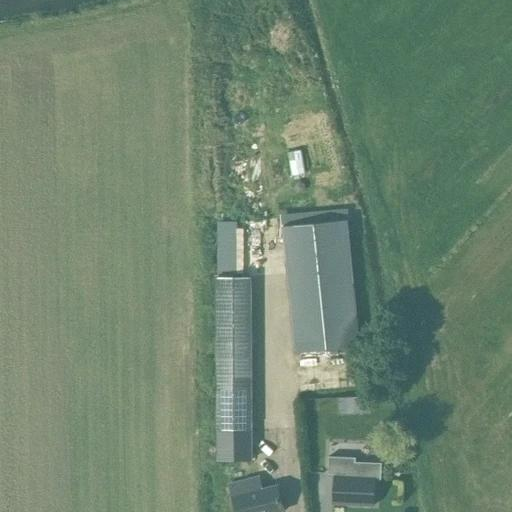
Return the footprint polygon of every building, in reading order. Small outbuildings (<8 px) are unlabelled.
[(347,220),(283,226),(296,353),(360,347),(347,220)] [(219,275),(219,461),(251,461),(252,276),(219,275)] [(391,469),(400,462),(390,450),(382,457),(391,469)] [(346,475),(335,474),(333,503),(374,504),(375,480),(346,479),(346,475)] [(264,489),(260,475),(230,482),(233,493),(237,511),(281,511),(284,511),(277,486),(264,489)]
